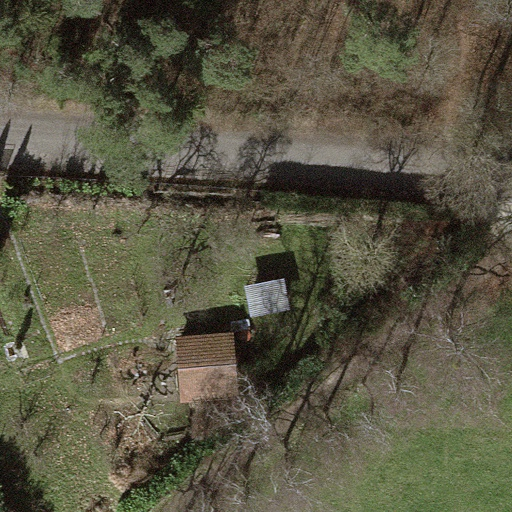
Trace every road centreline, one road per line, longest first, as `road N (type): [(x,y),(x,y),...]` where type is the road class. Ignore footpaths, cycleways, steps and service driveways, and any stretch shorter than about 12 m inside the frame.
road 1 (unclassified): [(0,136),(511,170)]
road 2 (track): [(177,511),(358,363),(499,261),(501,211)]
